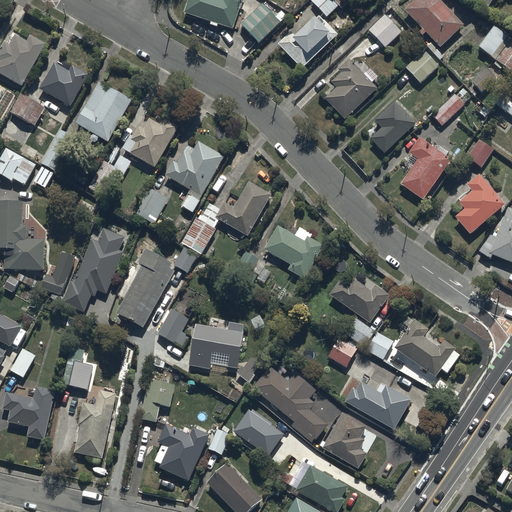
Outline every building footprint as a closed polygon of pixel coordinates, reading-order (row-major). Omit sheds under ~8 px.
[(189,0),(184,17),(211,25),(210,27),(217,29),(217,27),(233,32),(243,0),(189,0)] [(343,0),(313,0),(310,3),(327,20),(339,9),(342,12),(349,6),(343,0)] [(420,0),(406,14),(423,32),(419,35),(423,40),(427,36),(441,52),(464,30),(436,0),(420,0)] [(470,0),(489,13),(497,0),(470,0)] [(263,7),(241,28),(260,47),(288,20),(281,13),(275,19),(263,7)] [(385,18),(369,34),(385,51),(402,36),(385,18)] [(291,36),(278,48),(302,73),(339,40),(321,20),(315,26),(313,24),(296,41),(291,36)] [(511,43),(495,31),(478,52),(495,65),(496,63),(511,75),(511,43)] [(0,63),(1,64),(0,65),(0,77),(22,90),(46,48),(31,39),(28,45),(16,39),(10,50),(5,47),(0,54),(0,63)] [(424,55),(406,71),(421,87),(438,70),(424,55)] [(326,103),(345,123),(378,93),(350,63),(339,74),(341,77),(323,94),(329,100),(326,103)] [(54,67),(41,93),(72,110),(90,78),(73,69),(72,70),(66,67),(63,72),(54,67)] [(100,87),(76,128),(109,146),(132,106),(100,87)] [(494,106),(511,118),(511,103),(501,95),(494,106)] [(455,96),(432,118),(442,128),(465,106),(455,96)] [(45,111),(21,97),(11,115),(35,129),(45,111)] [(395,106),(375,124),(383,132),(371,143),(385,158),(416,128),(395,106)] [(123,152),(155,171),(179,131),(165,123),(161,129),(149,122),(143,132),(139,130),(133,140),(130,139),(123,152)] [(74,142),(61,134),(42,167),(55,174),(74,142)] [(436,153),(420,142),(410,156),(412,158),(405,168),(412,173),(401,188),(423,204),(452,164),(446,160),(449,155),(439,148),(436,153)] [(480,144),(467,161),(481,171),(494,154),(480,144)] [(175,165),(166,180),(202,200),(225,161),(199,145),(194,153),(188,150),(178,167),(175,165)] [(6,151),(0,162),(0,177),(13,185),(14,183),(25,189),(37,169),(6,151)] [(104,164),(89,191),(102,198),(110,185),(118,190),(132,165),(121,158),(114,170),(104,164)] [(41,171),(33,184),(45,191),(53,178),(41,171)] [(480,179),(468,189),(473,195),(459,206),(465,213),(456,221),(471,239),(506,209),(480,179)] [(196,221),(182,247),(201,258),(215,233),(214,232),(219,224),(248,241),(272,199),(249,186),(234,211),(225,206),(221,214),(208,207),(198,223),(196,221)] [(169,202),(149,191),(135,216),(155,227),(169,202)] [(0,256),(5,257),(5,274),(44,275),(45,243),(27,243),(28,229),(23,229),(23,207),(22,207),(22,204),(13,204),(13,206),(0,205),(0,256)] [(511,212),(509,212),(490,258),(511,266),(511,212)] [(278,231),(265,254),(291,269),(289,274),(305,284),(324,250),(310,242),(312,238),(300,231),(295,240),(278,231)] [(72,284),(62,306),(85,315),(92,299),(95,300),(98,293),(107,297),(124,256),(119,254),(125,241),(103,232),(98,245),(92,243),(74,286),(72,284)] [(184,251),(174,268),(188,276),(198,259),(184,251)] [(46,274),(41,288),(61,295),(75,257),(61,252),(53,276),(46,274)] [(142,270),(117,317),(144,332),(175,276),(170,273),(173,268),(146,254),(138,268),(142,270)] [(266,266),(245,254),(236,270),(256,282),(260,276),(264,279),(267,273),(263,270),(266,266)] [(342,283),(331,299),(370,327),(389,300),(375,290),(372,295),(352,281),(347,288),(342,283)] [(173,313),(159,336),(183,351),(190,340),(182,335),(190,323),(173,313)] [(0,363),(4,356),(0,354),(0,340),(10,346),(20,327),(0,315),(0,363)] [(356,321),(344,337),(364,352),(376,335),(356,321)] [(414,323),(394,353),(436,381),(442,373),(448,377),(460,359),(455,355),(456,352),(414,323)] [(196,330),(190,368),(211,372),(212,368),(238,373),(245,330),(230,327),(228,335),(196,330)] [(378,336),(367,354),(383,364),(394,346),(378,336)] [(338,343),(329,360),(347,370),(357,353),(338,343)] [(23,352),(11,374),(24,382),(36,360),(23,352)] [(70,354),(62,387),(87,393),(90,376),(81,374),(84,357),(70,354)] [(242,369),(237,376),(249,385),(254,378),(253,377),(260,367),(251,361),(244,371),(242,369)] [(270,370),(253,391),(295,425),(291,430),(312,447),(315,443),(316,444),(328,428),(310,414),(315,408),(309,403),(316,395),(295,377),(288,386),(270,370)] [(175,389),(150,383),(141,422),(145,423),(144,428),(149,429),(150,425),(157,426),(161,409),(170,411),(175,389)] [(354,392),(346,406),(395,434),(412,404),(386,390),(382,397),(362,386),(358,394),(354,392)] [(34,403),(7,397),(3,414),(11,415),(8,427),(29,431),(27,441),(46,445),(56,395),(37,391),(34,403)] [(77,444),(74,456),(103,462),(117,397),(99,394),(98,400),(96,400),(94,406),(86,404),(85,407),(83,407),(79,423),(78,423),(74,443),(77,444)] [(249,409),(234,431),(269,455),(284,434),(249,409)] [(343,417),(323,452),(359,473),(368,458),(360,454),(366,444),(361,442),(367,431),(343,417)] [(160,472),(189,485),(210,439),(193,432),(190,439),(166,429),(158,446),(162,449),(155,465),(162,468),(160,472)] [(219,434),(209,452),(222,459),(231,440),(219,434)] [(349,490),(303,465),(290,488),(297,492),(296,495),(327,511),(341,511),(347,503),(343,501),(349,490)] [(228,467),(208,487),(231,511),(254,511),(263,504),(228,467)] [(314,511),(297,502),(290,511),(314,511)]
